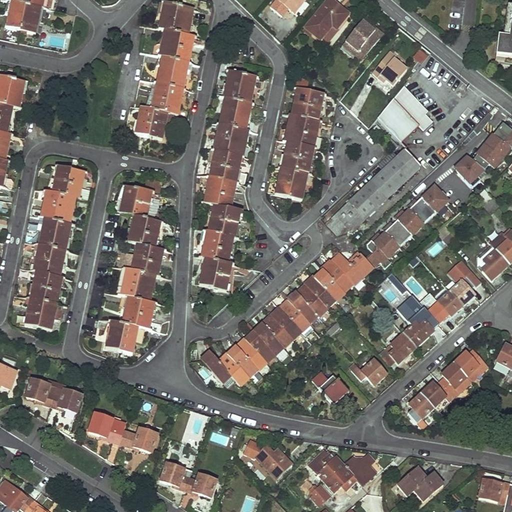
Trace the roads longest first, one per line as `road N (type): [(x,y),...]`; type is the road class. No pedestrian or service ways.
road 1 (residential): [(225,4),(280,65),(254,196),(283,229),(306,221)]
road 2 (residential): [(110,158),(49,146),(35,154),(0,306)]
road 3 (residential): [(179,330),(219,333),(232,325),(314,250),(306,221)]
road 4 (residential): [(73,351),(110,158)]
road 5 (residential): [(161,388),(346,437)]
road 6 (residential): [(346,437),(486,313)]
road 7 (residential): [(225,4),(186,171)]
road 8 (residential): [(346,437),(511,463)]
road 9 (residential): [(186,171),(179,330)]
road 10 (residential): [(0,435),(126,511)]
road 11 (residential): [(0,54),(64,66),(83,61),(113,26)]
